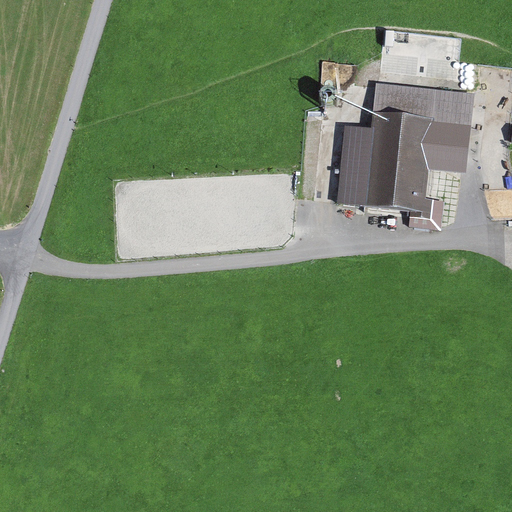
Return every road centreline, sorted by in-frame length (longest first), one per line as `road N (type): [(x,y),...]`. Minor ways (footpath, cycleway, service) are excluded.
road 1 (track): [(503,234),(117,272),(23,258)]
road 2 (residential): [(104,0),(23,258)]
